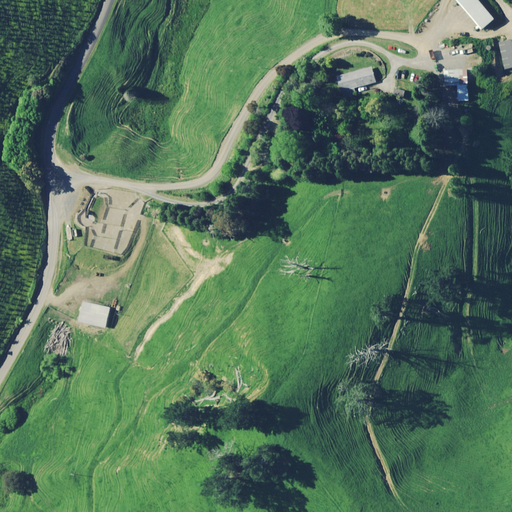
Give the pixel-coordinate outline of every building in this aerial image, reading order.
[(496,20),(479,0),(458,0),(483,30),(496,20)] [(511,68),(511,43),(511,40),(499,43),(505,70),(511,68)] [(377,83),(373,68),(338,77),(344,99),(357,96),(355,89),(377,83)] [(446,86),(457,86),(458,92),(459,92),(460,101),(470,101),(469,77),(464,77),(464,70),(446,71),(446,86)] [(253,156),(270,164),(277,146),(260,139),(253,156)] [(112,308),(85,301),(80,322),(107,329),(112,308)]
